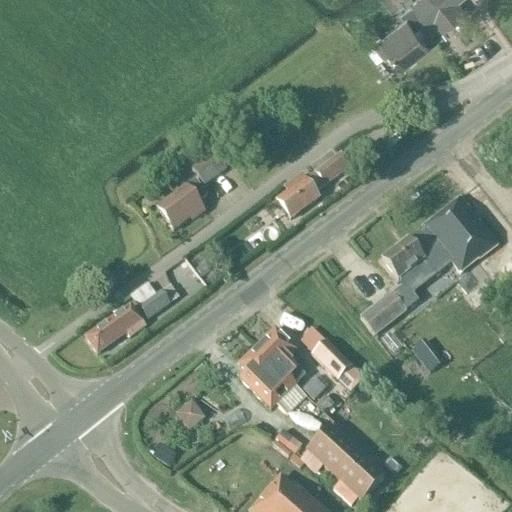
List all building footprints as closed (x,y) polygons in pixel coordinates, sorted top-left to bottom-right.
[(404,21),(380,40),(402,68),(427,48),(413,31),(424,23),(427,26),(451,7),(444,0),(417,0),(411,5),(399,15),(404,21)] [(383,158),(370,142),(354,154),(367,170),(383,158)] [(191,171),(203,188),(226,172),(213,155),(191,171)] [(276,203),(289,222),(318,201),(314,196),(349,170),(339,157),(304,183),(300,177),(284,190),(287,195),(276,203)] [(191,223),(203,214),(196,205),(206,198),(194,182),(156,211),(173,233),(190,221),(191,223)] [(408,244),(406,243),(381,262),(397,283),(422,263),(418,257),(434,245),(451,267),(489,237),(460,200),(421,230),(423,232),(408,244)] [(511,282),(500,292),(511,306),(511,282)] [(160,295),(138,310),(147,323),(169,307),(160,295)] [(391,296),(359,321),(373,339),(406,314),(391,296)] [(130,309),(114,320),(85,340),(96,357),(125,336),(128,340),(144,329),(130,309)] [(273,332),(256,349),(294,388),(304,379),(297,372),(298,371),(288,361),(296,354),(273,332)] [(364,381),(325,342),(310,358),(336,384),(336,383),(349,396),(364,381)] [(270,413),(294,388),(256,349),(238,367),(246,375),(239,382),(270,413)] [(204,420),(191,403),(173,416),(186,433),(204,420)] [(360,506),(384,481),(328,429),(305,454),(360,506)] [(382,468),(394,479),(401,471),(389,461),(382,468)] [(308,493),(293,480),(288,486),(280,480),(253,511),(320,511),(304,497),(308,493)]
